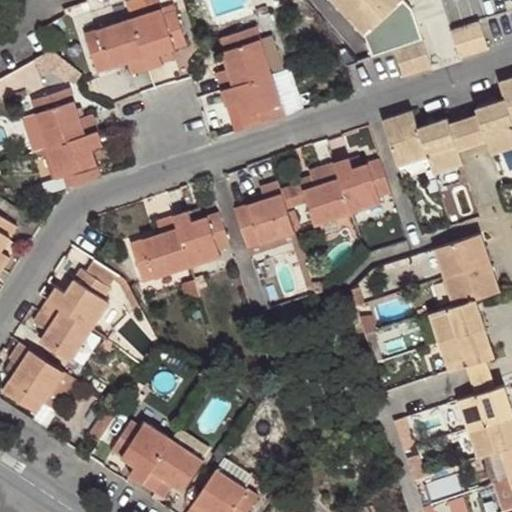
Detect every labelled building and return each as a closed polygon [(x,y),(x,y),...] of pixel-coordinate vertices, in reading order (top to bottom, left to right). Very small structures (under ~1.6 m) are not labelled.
[(160,0),(133,0),(127,2),(132,17),(163,7),(160,0)] [(332,0),(347,16),(364,0),(332,0)] [(364,35),(401,0),(364,0),(347,16),(364,35)] [(409,44),(423,39),(412,8),(405,0),(401,0),(364,35),(365,35),(372,55),(395,48),(409,44)] [(174,4),(163,7),(165,15),(176,11),(174,4)] [(163,7),(132,17),(148,68),(162,64),(159,53),(171,49),(186,43),(176,11),(165,15),(163,7)] [(132,73),(148,68),(132,17),(84,32),(97,71),(127,61),(132,73)] [(489,48),(480,20),(466,25),(474,52),(489,48)] [(474,52),(466,25),(451,29),(460,57),(474,52)] [(216,72),(221,89),(273,72),(261,39),(256,26),(217,39),(223,53),(228,68),(216,72)] [(261,39),(273,72),(275,71),(285,68),(274,34),(261,39)] [(431,66),(423,39),(409,44),(418,71),(431,66)] [(418,71),(409,44),(395,48),(404,76),(418,71)] [(59,59),(54,49),(45,54),(48,62),(49,64),(59,59)] [(159,53),(162,64),(175,60),(171,49),(159,53)] [(211,57),(216,72),(228,68),(223,53),(211,57)] [(48,62),(45,54),(36,59),(39,68),(48,62)] [(352,64),(358,83),(377,78),(372,58),(352,64)] [(290,73),(288,67),(285,68),(275,71),(278,77),(290,73)] [(245,128),(281,117),(276,106),(283,104),(273,72),(221,89),(226,104),(237,101),(241,114),(245,128)] [(511,77),(500,81),(505,98),(511,118),(511,77)] [(31,99),(47,147),(98,130),(92,113),(81,118),(71,87),(31,99)] [(511,118),(505,98),(476,107),(477,112),(487,141),(491,154),(511,146),(511,118)] [(231,117),(241,114),(237,101),(226,104),(231,117)] [(428,156),(418,127),(412,110),(383,120),(399,166),(428,156)] [(487,141),(477,112),(465,116),(450,122),(459,151),(487,141)] [(448,117),(418,127),(428,156),(432,168),(434,174),(463,163),(459,151),(450,122),(448,117)] [(98,130),(47,147),(58,178),(65,175),(69,188),(101,176),(96,162),(91,150),(103,145),(98,130)] [(108,157),(103,145),(91,150),(96,162),(108,157)] [(334,163),(351,213),(382,202),(381,196),(391,192),(380,158),(364,163),(361,154),(334,163)] [(315,225),(351,213),(334,163),(310,171),(311,176),(301,179),(301,182),(287,187),(290,199),(304,193),(307,201),(315,225)] [(434,174),(432,168),(426,171),(429,179),(435,177),(434,174)] [(265,199),(234,208),(247,247),(295,232),(284,200),(281,189),(278,180),(260,186),(265,199)] [(290,199),(287,187),(281,189),(284,200),(290,199)] [(293,206),(307,201),(304,193),(290,199),(293,206)] [(219,250),(231,246),(219,212),(194,221),(189,210),(174,215),(191,266),(221,256),(219,250)] [(0,268),(2,269),(11,255),(2,249),(19,227),(0,214),(0,268)] [(191,266),(174,215),(157,220),(162,232),(131,242),(144,281),(191,266)] [(295,232),(247,247),(250,256),(298,240),(295,232)] [(445,276),(491,261),(482,232),(435,247),(445,276)] [(95,259),(89,256),(82,267),(112,287),(116,282),(112,279),(116,273),(95,259)] [(501,290),(491,261),(445,276),(454,305),(476,298),(501,290)] [(57,284),(48,299),(92,327),(110,300),(106,298),(112,287),(82,267),(67,291),(57,284)] [(133,284),(116,273),(112,279),(116,282),(127,288),(137,308),(143,305),(133,284)] [(195,279),(199,289),(208,286),(204,276),(195,279)] [(190,292),(199,289),(195,279),(187,282),(190,292)] [(315,293),(330,288),(328,281),(313,286),(315,293)] [(350,290),(355,304),(363,302),(358,287),(350,290)] [(454,305),(430,312),(440,340),(485,326),(476,298),(454,305)] [(92,327),(48,299),(34,321),(47,330),(41,340),(72,360),(93,328),(92,327)] [(93,328),(105,336),(123,308),(110,300),(92,327),(93,328)] [(495,354),(485,326),(440,340),(449,370),(465,365),(486,357),(495,354)] [(376,340),(368,343),(372,353),(379,351),(376,340)] [(37,412),(65,370),(20,341),(9,355),(11,357),(21,363),(14,373),(3,391),(37,412)] [(21,363),(11,357),(4,366),(14,373),(21,363)] [(474,392),(496,384),(491,372),(486,357),(465,365),(470,379),(474,392)] [(468,427),(511,412),(511,404),(504,381),(496,384),(474,392),(459,397),(468,427)] [(451,400),(461,429),(468,427),(459,397),(451,400)] [(511,444),(511,412),(468,427),(477,455),(502,448),(511,444)] [(143,482),(172,437),(146,420),(142,426),(132,419),(111,449),(135,465),(130,473),(143,482)] [(205,460),(172,437),(143,482),(165,496),(174,484),(184,490),(205,460)] [(511,444),(502,448),(511,476),(511,475),(511,444)] [(217,467),(187,511),(209,511),(210,511),(248,511),(260,495),(217,467)] [(511,508),(511,478),(511,476),(492,482),(502,511),(511,508)] [(433,511),(430,502),(422,505),(424,511),(433,511)]
